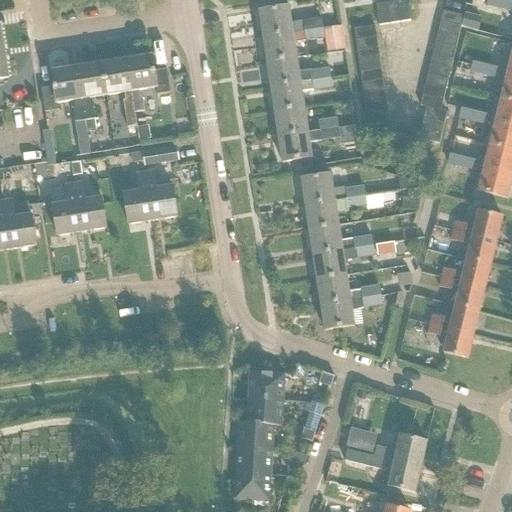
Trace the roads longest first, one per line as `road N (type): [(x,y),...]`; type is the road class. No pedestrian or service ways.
road 1 (residential): [(230,282),(186,13)]
road 2 (residential): [(0,324),(49,297),(230,282)]
road 3 (residential): [(186,13),(42,34),(36,0)]
road 4 (residential): [(511,417),(349,368)]
road 5 (residential): [(349,368),(254,334),(237,314),(230,282)]
road 6 (residential): [(349,368),(300,511)]
